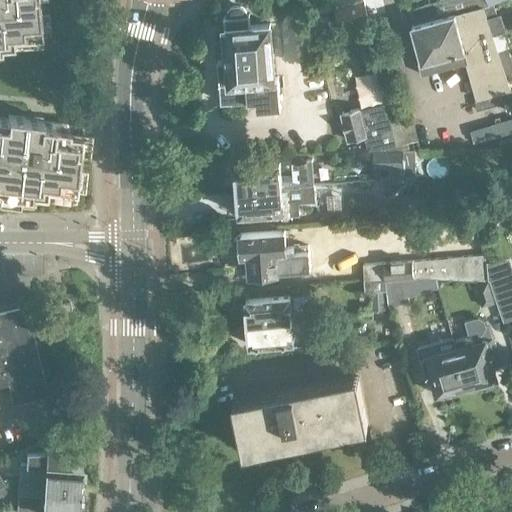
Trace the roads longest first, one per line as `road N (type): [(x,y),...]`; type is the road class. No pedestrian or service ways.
road 1 (secondary): [(129,511),(134,247)]
road 2 (secondary): [(134,247),(128,84),(148,0)]
road 3 (residential): [(328,511),(511,450)]
road 4 (tertiary): [(0,244),(134,247)]
